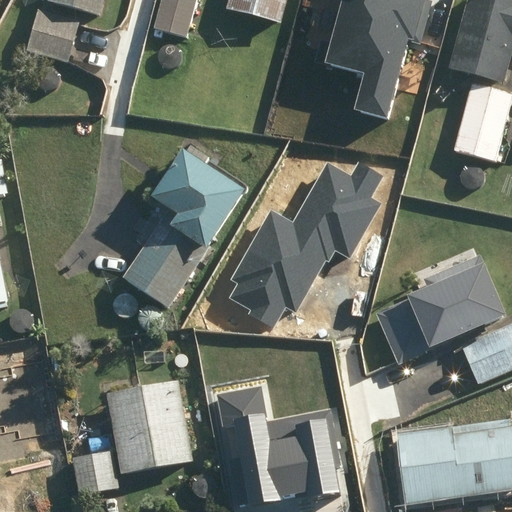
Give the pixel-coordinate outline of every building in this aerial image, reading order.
[(46,0),(46,3),(96,16),(100,0),(46,0)] [(160,0),(152,31),(184,40),(194,0),(160,0)] [(227,0),(224,11),(278,26),(285,0),(227,0)] [(352,111),(391,121),(411,41),(422,44),(433,0),(340,0),(326,62),(363,73),(352,111)] [(511,0),(465,0),(446,71),(501,86),(511,47),(511,0)] [(77,25),(36,12),(24,52),(65,64),(77,25)] [(11,55),(5,72),(18,77),(25,60),(11,55)] [(470,85),(451,153),(492,164),(510,97),(470,85)] [(182,155),(178,152),(147,199),(167,212),(121,278),(167,309),(208,246),(209,247),(241,198),(237,196),(240,192),(201,167),(205,161),(186,149),(182,155)] [(249,315),(273,328),(286,306),(295,311),(325,257),(329,260),(334,251),(351,260),(384,203),(374,197),(386,175),(358,160),(350,174),(326,160),(293,220),(270,207),(228,280),(236,285),(229,298),(251,311),(249,315)] [(402,300),(403,303),(373,317),(395,367),(409,361),(410,362),(423,356),(422,355),(438,347),(437,346),(501,317),(481,271),(483,270),(478,257),(421,282),(424,290),(402,300)] [(511,327),(461,350),(476,386),(511,370),(511,327)] [(175,384),(104,397),(118,476),(190,463),(175,384)] [(233,509),(338,492),(334,467),(340,466),(330,410),(268,420),(262,384),(214,392),(233,509)] [(511,491),(511,419),(511,418),(397,434),(407,506),(511,491)] [(71,461),(77,498),(117,491),(111,455),(71,461)]
